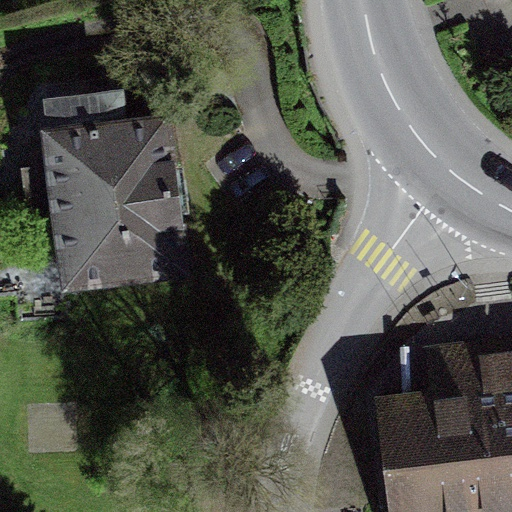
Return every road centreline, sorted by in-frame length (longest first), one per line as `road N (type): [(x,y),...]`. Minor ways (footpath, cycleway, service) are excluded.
road 1 (residential): [(284,511),(291,444),(362,278),(452,171)]
road 2 (secondary): [(362,0),(383,79),(412,130),(452,171)]
